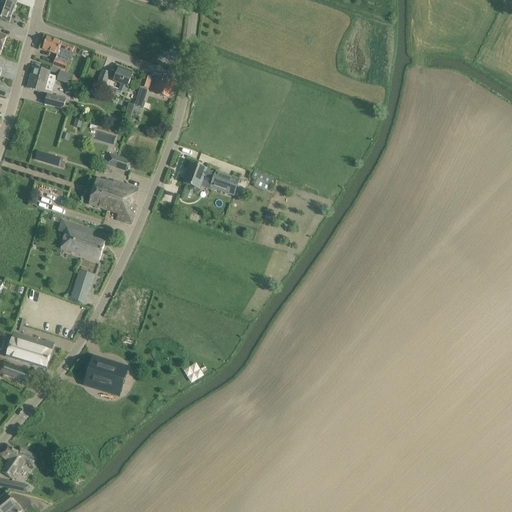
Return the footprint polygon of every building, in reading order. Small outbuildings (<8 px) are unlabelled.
[(0,0),(0,7),(13,13),(17,2),(9,0),(0,0)] [(13,13),(0,7),(0,19),(9,23),(13,13)] [(75,47),(70,46),(47,38),(48,37),(47,37),(43,50),(58,55),(60,49),(72,54),(75,47)] [(65,58),(64,60),(56,57),(52,66),(65,71),(70,60),(65,58)] [(28,88),(43,92),(49,71),(34,67),(28,88)] [(128,86),(129,82),(133,72),(119,67),(114,81),(121,84),(119,90),(122,92),(125,85),(128,86)] [(95,90),(103,93),(105,86),(110,74),(103,71),(95,90)] [(60,72),(57,80),(70,84),(73,77),(60,72)] [(140,87),(148,90),(152,78),(144,75),(140,87)] [(157,95),(159,95),(169,99),(174,83),(157,77),(154,87),(159,89),(157,95)] [(118,90),(105,86),(103,93),(115,97),(118,90)] [(140,114),(148,90),(140,87),(132,111),(140,114)] [(47,95),(45,104),(63,109),(64,105),(66,100),(60,98),(57,97),(47,95)] [(81,128),(83,121),(75,118),(73,126),(81,128)] [(38,152),(35,160),(60,168),(63,159),(38,152)] [(127,171),(131,160),(109,153),(106,164),(127,171)] [(207,170),(200,167),(190,164),(183,183),(200,189),(201,187),(210,190),(211,187),(234,195),(239,180),(216,171),(216,174),(206,170),(207,170)] [(138,189),(129,186),(113,181),(112,184),(97,180),(89,205),(112,212),(111,218),(122,221),(131,224),(137,207),(133,206),(138,189)] [(71,244),(69,251),(99,261),(105,242),(85,236),(88,229),(62,220),(59,228),(67,230),(63,241),(71,244)] [(78,273),(70,299),(84,303),(87,296),(88,296),(94,278),(78,273)] [(7,357),(45,369),(51,351),(44,348),(45,342),(18,334),(17,340),(13,339),(7,357)] [(91,361),(85,381),(121,392),(127,372),(91,361)] [(8,364),(4,373),(28,382),(31,372),(8,364)] [(40,459),(29,453),(20,448),(18,452),(7,446),(0,454),(0,455),(8,461),(1,472),(10,477),(13,480),(25,461),(35,468),(40,459)] [(29,493),(30,487),(12,483),(11,489),(29,493)] [(15,505),(12,502),(6,495),(0,499),(0,511),(6,511),(8,511),(20,511),(22,511),(16,504),(15,505)]
